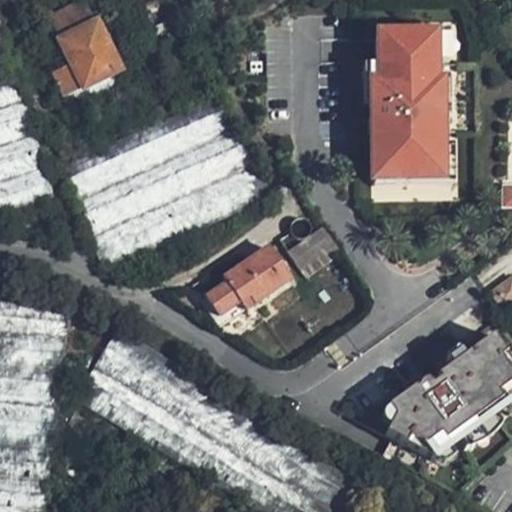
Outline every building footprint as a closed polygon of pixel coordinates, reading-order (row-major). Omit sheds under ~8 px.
[(116,0),(117,3),(127,0),(180,0),(186,14),(233,0),(116,0)] [(83,89),(120,72),(107,44),(104,37),(97,23),(95,24),(86,5),(52,22),(61,40),(59,40),(70,64),(52,72),(65,98),(83,89)] [(0,21),(0,64),(13,61),(0,21)] [(425,33),(425,39),(434,38),(434,66),(447,65),(447,33),(425,33)] [(110,34),(104,37),(107,44),(113,41),(110,34)] [(434,66),(434,38),(425,39),(374,39),(374,68),(374,84),(369,84),(370,108),(370,174),(392,174),(392,181),(417,181),(416,174),(439,174),(439,146),(439,120),(438,106),(435,106),(435,80),(434,66)] [(362,108),(370,108),(369,84),(374,84),(374,68),(362,68),(362,108)] [(0,213),(54,198),(46,174),(15,69),(0,73),(0,213)] [(447,80),(435,80),(435,106),(438,106),(439,120),(447,120),(447,80)] [(215,98),(64,166),(92,237),(88,239),(102,273),(270,199),(255,163),(252,165),(236,129),(230,131),(215,98)] [(451,146),(439,146),(439,174),(416,174),(417,181),(392,181),(392,174),(370,174),(370,187),(452,186),(451,146)] [(511,189),(502,189),(502,209),(511,209),(511,189)] [(286,253),(298,270),(333,246),(320,228),(286,253)] [(272,250),(226,279),(230,286),(209,298),(222,319),(243,306),(253,299),(258,306),(293,282),(272,250)] [(502,310),(511,302),(511,282),(510,280),(491,294),(502,310)] [(243,306),(248,313),(258,306),(253,299),(243,306)] [(0,361),(62,368),(69,309),(0,300),(0,361)] [(348,511),(368,476),(117,329),(90,373),(327,511),(348,511)] [(414,390),(413,389),(386,408),(387,410),(393,418),(384,436),(392,440),(401,445),(424,457),(440,445),(445,447),(446,449),(458,440),(493,415),(504,407),(505,406),(501,400),(511,392),(511,364),(491,336),(463,357),(447,369),(427,383),(424,382),(420,383),(418,386),(416,389),(414,390)] [(440,360),(447,369),(463,357),(456,348),(440,360)] [(0,432),(53,439),(60,379),(0,372),(0,432)] [(327,511),(90,373),(75,399),(83,404),(67,430),(61,470),(132,511),(327,511)] [(511,392),(501,400),(505,406),(504,407),(507,411),(511,407),(511,392)] [(365,419),(352,403),(339,413),(351,429),(365,419)] [(393,418),(387,410),(383,412),(382,415),(381,419),(382,422),(383,425),(388,428),(393,418)] [(493,415),(458,440),(466,450),(474,448),(481,444),(490,438),(495,432),(500,425),(493,415)] [(401,445),(392,440),(382,458),(392,463),(401,445)] [(0,511),(44,511),(52,450),(0,444),(0,511)] [(440,445),(424,457),(441,466),(453,457),(446,449),(445,447),(440,445)]
